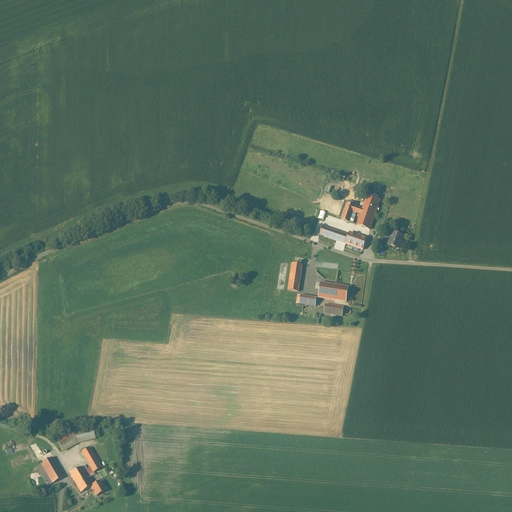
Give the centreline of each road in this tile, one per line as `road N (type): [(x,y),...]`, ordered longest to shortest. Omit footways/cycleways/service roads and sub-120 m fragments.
road 1 (unclassified): [(0,276),(124,220),(190,201),(360,259),(511,270)]
road 2 (track): [(407,263),(460,0)]
